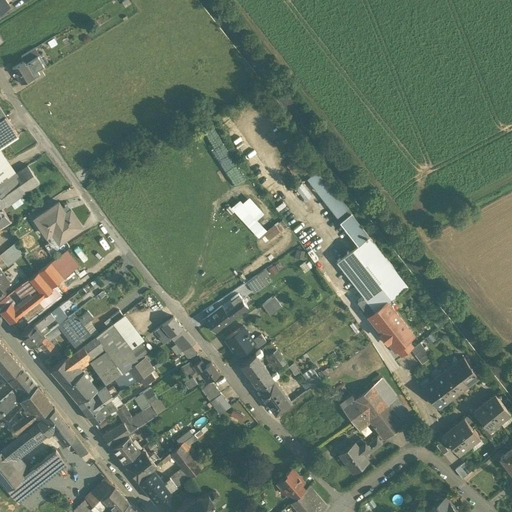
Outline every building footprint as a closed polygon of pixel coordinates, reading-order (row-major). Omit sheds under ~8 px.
[(35,47),(21,55),(24,60),(26,59),(27,61),(37,55),(39,54),(39,53),(35,47)] [(39,54),(37,55),(42,64),(47,61),(42,52),(39,53),(39,54)] [(37,55),(27,61),(30,66),(28,67),(31,71),(42,64),(37,55)] [(24,60),(12,67),(14,71),(12,73),(13,75),(16,74),(21,82),(33,75),(31,71),(28,67),(30,66),(27,61),(26,59),(24,60)] [(42,64),(31,71),(33,75),(42,70),(45,68),(42,64)] [(33,75),(36,80),(45,75),(42,70),(33,75)] [(259,89),(250,95),(255,103),(265,97),(259,89)] [(7,118),(5,114),(0,117),(0,146),(18,135),(7,118)] [(5,162),(0,165),(0,173),(9,167),(5,162)] [(27,164),(13,174),(14,175),(19,182),(26,191),(39,182),(27,164)] [(9,167),(0,173),(0,176),(8,180),(14,175),(13,174),(9,167)] [(307,177),(358,243),(368,235),(369,234),(317,169),(307,177)] [(264,189),(272,184),(266,174),(258,179),(264,189)] [(14,175),(8,180),(12,186),(19,182),(14,175)] [(0,195),(4,202),(4,203),(6,205),(11,202),(19,196),(26,191),(19,182),(12,186),(8,180),(0,176),(0,195)] [(0,195),(0,227),(11,221),(0,205),(4,203),(4,202),(0,195)] [(19,196),(11,202),(14,207),(22,201),(19,196)] [(65,211),(58,201),(35,216),(47,234),(57,228),(64,238),(64,237),(82,225),(70,207),(65,211)] [(264,231),(268,238),(286,227),(281,220),(264,231)] [(64,238),(57,228),(47,234),(46,236),(49,240),(45,243),(54,257),(66,248),(69,245),(64,237),(64,238)] [(406,284),(368,235),(358,243),(337,259),(363,293),(367,298),(374,307),(375,308),(386,300),(406,284)] [(18,243),(3,255),(10,265),(25,253),(18,243)] [(79,264),(66,248),(58,254),(71,270),(79,264)] [(54,257),(38,270),(52,286),(63,277),(71,270),(58,254),(54,257)] [(0,268),(0,288),(1,287),(3,289),(7,286),(6,284),(10,281),(0,268)] [(52,286),(38,270),(29,278),(39,290),(43,295),(53,287),(52,286)] [(247,281),(254,292),(269,282),(261,272),(247,281)] [(53,287),(43,295),(39,290),(35,293),(40,299),(39,299),(44,306),(58,294),(53,287)] [(77,290),(58,305),(62,310),(81,295),(77,290)] [(16,308),(11,302),(1,311),(11,322),(34,304),(39,299),(40,299),(35,293),(16,308)] [(239,293),(228,301),(232,306),(226,310),(231,318),(249,306),(239,293)] [(357,298),(361,303),(367,298),(363,293),(357,298)] [(274,295),(262,303),(270,314),(282,306),(274,295)] [(367,298),(361,303),(368,312),(374,307),(367,298)] [(386,300),(375,308),(374,307),(368,312),(384,333),(390,328),(401,341),(407,336),(412,332),(386,300)] [(62,310),(58,305),(50,310),(55,316),(54,316),(55,317),(63,311),(62,310)] [(222,305),(205,318),(215,331),(231,318),(226,310),(222,305)] [(119,309),(109,316),(113,321),(123,314),(119,309)] [(50,310),(39,319),(43,325),(49,320),(54,316),(55,316),(50,310)] [(78,317),(73,312),(67,316),(59,323),(58,323),(63,330),(77,348),(83,344),(93,336),(83,324),(92,316),(87,310),(78,317)] [(63,311),(55,317),(55,318),(59,323),(67,316),(63,311)] [(113,321),(132,346),(144,338),(124,312),(123,314),(113,321)] [(186,331),(173,315),(162,324),(172,337),(175,341),(180,337),(180,336),(186,331)] [(102,329),(92,316),(83,324),(93,336),(97,334),(102,329)] [(59,323),(55,318),(51,321),(54,326),(58,323),(59,323)] [(43,325),(39,319),(34,323),(38,328),(43,325)] [(51,321),(49,320),(43,325),(38,328),(44,334),(36,340),(46,351),(54,344),(50,340),(63,330),(58,323),(54,326),(51,321)] [(132,346),(113,321),(102,329),(97,334),(114,359),(115,358),(129,348),(132,346)] [(34,323),(20,333),(24,338),(30,345),(36,340),(44,334),(38,328),(34,323)] [(162,324),(155,329),(164,343),(172,337),(162,324)] [(243,325),(225,338),(237,354),(247,347),(255,342),(254,341),(243,325)] [(394,346),(401,341),(390,328),(384,333),(394,346)] [(195,342),(186,331),(180,336),(180,337),(189,346),(191,345),(195,342)] [(114,359),(97,334),(93,336),(83,344),(90,354),(89,355),(99,369),(106,364),(114,359)] [(262,336),(254,341),(255,342),(247,347),(250,352),(266,341),(262,336)] [(415,345),(407,336),(401,341),(394,346),(402,355),(411,348),(415,345)] [(21,367),(0,341),(0,369),(8,378),(8,379),(21,367)] [(270,341),(264,345),(268,351),(274,346),(270,341)] [(420,341),(411,348),(414,353),(424,346),(420,341)] [(77,348),(64,358),(72,368),(89,355),(90,354),(83,344),(77,348)] [(196,353),(191,345),(189,346),(185,349),(182,350),(184,353),(188,358),(196,353)] [(424,346),(414,353),(418,358),(427,351),(424,346)] [(285,361),(276,348),(265,356),(275,369),(285,361)] [(427,351),(418,358),(422,363),(431,356),(427,351)] [(258,356),(255,352),(241,363),(251,377),(266,367),(258,356)] [(472,367),(463,355),(453,363),(469,384),(480,376),(472,367)] [(115,376),(114,377),(122,389),(153,369),(145,356),(123,371),(115,376)] [(64,358),(51,369),(59,379),(72,368),(64,358)] [(123,371),(115,358),(114,359),(106,364),(115,376),(123,371)] [(205,365),(201,359),(192,364),(197,371),(198,370),(205,365)] [(190,376),(197,371),(192,364),(190,360),(183,364),(190,376)] [(205,365),(198,370),(200,372),(207,381),(219,373),(211,362),(205,365)] [(289,366),(296,375),(301,371),(294,362),(289,366)] [(472,367),(480,376),(485,372),(478,362),(472,367)] [(469,384),(453,363),(442,371),(458,392),(469,384)] [(115,376),(106,364),(99,369),(108,381),(114,377),(115,376)] [(21,367),(8,379),(17,389),(14,392),(12,390),(0,401),(0,416),(22,398),(23,396),(37,385),(21,367)] [(266,367),(251,377),(259,387),(258,388),(263,396),(279,384),(274,378),(271,374),(266,367)] [(83,371),(78,375),(72,368),(59,379),(78,401),(91,393),(96,389),(97,388),(83,371)] [(458,392),(442,371),(433,378),(448,399),(458,392)] [(310,384),(311,386),(321,379),(316,372),(306,379),(306,378),(300,382),(305,387),(310,384)] [(204,383),(197,374),(193,377),(199,386),(204,383)] [(382,378),(379,374),(374,378),(376,382),(381,378),(382,378)] [(376,382),(373,384),(388,403),(395,397),(381,378),(376,382)] [(448,399),(433,378),(423,386),(438,407),(448,399)] [(212,381),(202,388),(211,400),(221,393),(212,381)] [(97,388),(96,389),(100,395),(95,398),(91,393),(78,401),(88,415),(111,398),(113,396),(108,390),(104,383),(97,388)] [(279,384),(263,396),(275,412),(291,401),(279,384)] [(305,387),(298,392),(300,394),(311,386),(310,384),(305,387)] [(373,384),(355,398),(352,394),(340,403),(357,426),(369,418),(383,437),(403,422),(388,403),(373,384)] [(52,405),(37,385),(23,396),(22,398),(28,406),(24,410),(27,414),(18,421),(24,427),(52,405)] [(118,392),(114,386),(108,390),(113,396),(118,392)] [(150,402),(157,396),(150,386),(143,391),(149,400),(150,402)] [(145,403),(149,400),(143,391),(139,394),(145,403)] [(221,393),(211,400),(220,413),(231,405),(221,393)] [(510,412),(495,393),(484,401),(499,420),(510,412)] [(152,405),(157,413),(166,408),(160,398),(159,399),(157,396),(150,402),(152,405)] [(111,398),(88,415),(93,422),(109,411),(117,407),(111,398)] [(484,401),(473,409),(489,429),(499,420),(484,401)] [(157,413),(152,405),(148,408),(153,416),(157,413)] [(142,410),(148,419),(153,416),(148,408),(147,407),(142,410)] [(75,435),(54,408),(38,420),(48,434),(52,432),(62,445),(66,443),(75,435)] [(230,418),(240,422),(243,413),(233,409),(230,418)] [(142,410),(138,412),(138,413),(144,422),(148,419),(142,410)] [(138,413),(103,435),(110,443),(144,422),(138,413)] [(479,436),(464,417),(453,425),(468,444),(479,436)] [(17,457),(21,455),(48,434),(38,420),(0,448),(7,455),(17,457)] [(18,421),(12,426),(17,432),(24,427),(18,421)] [(453,425),(443,433),(449,442),(458,453),(468,444),(453,425)] [(200,429),(194,433),(197,437),(203,432),(200,429)] [(186,439),(193,434),(190,430),(175,441),(178,445),(181,443),(186,439)] [(205,464),(189,443),(197,437),(194,433),(193,434),(186,439),(181,443),(190,453),(193,458),(201,467),(205,464)] [(449,442),(443,433),(438,437),(445,446),(449,442)] [(151,434),(145,438),(149,443),(154,439),(151,434)] [(87,451),(75,435),(66,443),(68,446),(71,444),(81,457),(87,451)] [(129,435),(112,446),(124,461),(140,449),(129,435)] [(358,447),(354,442),(340,452),(353,470),(367,459),(365,456),(382,443),(377,435),(366,443),(365,441),(358,447)] [(449,451),(441,441),(436,444),(444,455),(449,451)] [(190,453),(181,443),(178,445),(171,451),(173,454),(179,461),(190,453)] [(511,446),(500,456),(511,471),(511,446)] [(0,448),(0,447),(0,479),(7,488),(29,467),(25,462),(21,455),(17,457),(7,455),(0,448)] [(57,447),(29,467),(7,488),(18,502),(69,463),(57,447)] [(149,455),(145,450),(127,465),(137,478),(149,469),(156,463),(149,455)] [(149,455),(156,463),(161,459),(162,459),(155,450),(149,455)] [(162,459),(161,459),(163,462),(173,454),(171,451),(162,459)] [(190,453),(179,461),(184,467),(193,458),(190,453)] [(193,458),(184,467),(190,475),(201,467),(193,458)] [(463,460),(459,464),(467,474),(471,470),(463,460)] [(467,474),(459,464),(454,467),(462,478),(467,474)] [(190,475),(184,467),(177,472),(183,480),(190,475)] [(299,476),(292,468),(285,475),(286,476),(283,478),(282,478),(277,482),(281,487),(281,492),(286,492),(287,494),(290,491),(293,489),(294,490),(300,484),(301,476),(299,476)] [(163,482),(153,469),(139,480),(155,501),(170,490),(163,482)] [(170,490),(183,480),(177,472),(163,482),(170,490)] [(107,476),(85,496),(86,497),(93,504),(94,503),(114,484),(107,476)] [(114,484),(94,503),(97,507),(100,509),(107,502),(116,511),(128,500),(114,484)] [(300,484),(294,490),(293,489),(290,491),(295,497),(305,489),(300,484)] [(295,497),(291,501),(300,511),(320,511),(327,506),(309,485),(305,489),(295,497)] [(199,493),(175,511),(210,511),(212,510),(214,501),(218,498),(219,494),(216,491),(212,491),(209,494),(199,493)] [(457,511),(446,496),(444,497),(439,496),(435,499),(435,503),(430,507),(433,511),(457,511)] [(86,497),(73,509),(76,511),(85,511),(90,507),(93,504),(86,497)] [(135,511),(138,510),(128,500),(116,511),(135,511)]
